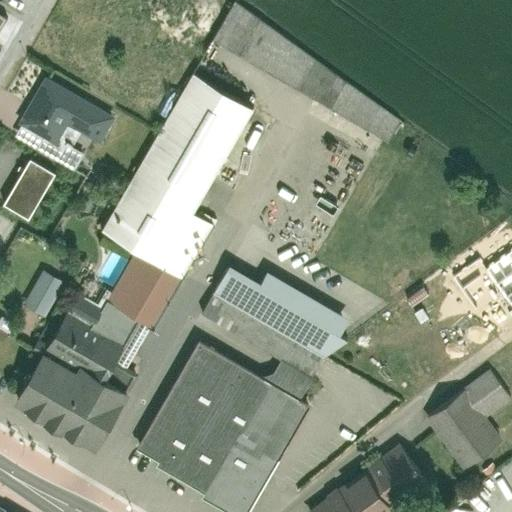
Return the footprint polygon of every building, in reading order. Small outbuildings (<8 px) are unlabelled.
[(402,108),(227,4),(209,35),(383,139),(402,108)] [(0,29),(8,17),(0,11),(0,29)] [(136,245),(182,272),(213,220),(192,208),(254,105),(194,70),(102,225),(136,245)] [(19,119),(58,141),(69,120),(100,137),(115,110),(46,72),(19,119)] [(3,198),(26,213),(56,169),(32,154),(3,198)] [(182,272),(136,245),(106,295),(152,322),(182,272)] [(511,249),(488,266),(481,256),(454,274),(477,307),(504,289),(511,301),(511,249)] [(328,353),(350,313),(268,269),(262,279),(231,262),(215,291),(328,353)] [(46,311),(62,278),(39,267),(23,300),(46,311)] [(79,289),(45,347),(77,366),(80,360),(123,386),(134,367),(127,364),(152,322),(106,295),(102,302),(79,289)] [(245,509),(252,511),(253,511),(320,399),(304,390),(271,370),(201,329),(134,441),(245,509)] [(45,347),(23,384),(36,391),(28,406),(91,441),(123,386),(80,360),(77,366),(45,347)] [(271,370),(304,390),(315,372),(281,353),(271,370)] [(511,394),(490,365),(425,412),(464,465),(503,436),(487,414),(511,395),(511,394)] [(341,482),(307,508),(309,511),(386,511),(401,499),(430,474),(398,438),(369,461),(341,482)] [(0,501),(0,511),(11,511),(13,509),(0,501)]
